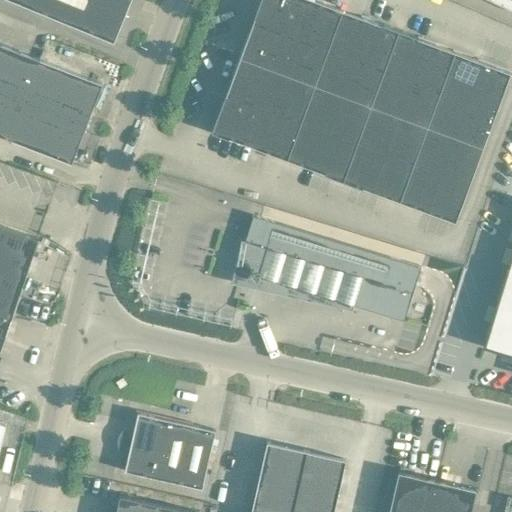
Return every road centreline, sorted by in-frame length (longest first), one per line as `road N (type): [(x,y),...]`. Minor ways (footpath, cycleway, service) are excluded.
road 1 (residential): [(85,324),(511,420)]
road 2 (unclassified): [(85,324),(174,0)]
road 3 (unclassified): [(38,511),(85,324)]
